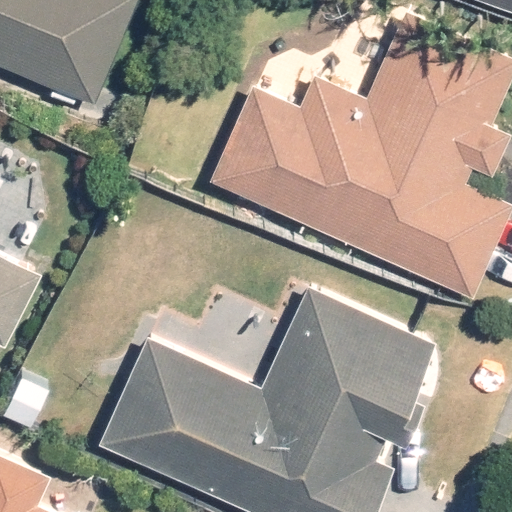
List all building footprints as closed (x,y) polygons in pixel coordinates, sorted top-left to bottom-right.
[(0,0),(0,49),(98,90),(135,0),(0,0)] [(261,76),(221,163),(480,282),(511,212),(511,191),(471,173),(481,152),(500,160),(511,133),(511,117),(498,111),(511,79),(511,43),(416,0),(409,0),(372,83),(322,60),(306,96),(261,76)] [(0,328),(7,332),(44,261),(0,237),(0,328)] [(157,323),(109,426),(294,511),(373,511),(400,457),(381,449),(394,420),(413,428),(432,385),(414,377),(437,329),(316,273),(269,375),(157,323)] [(0,438),(0,511),(91,511),(44,490),(56,464),(0,438)]
